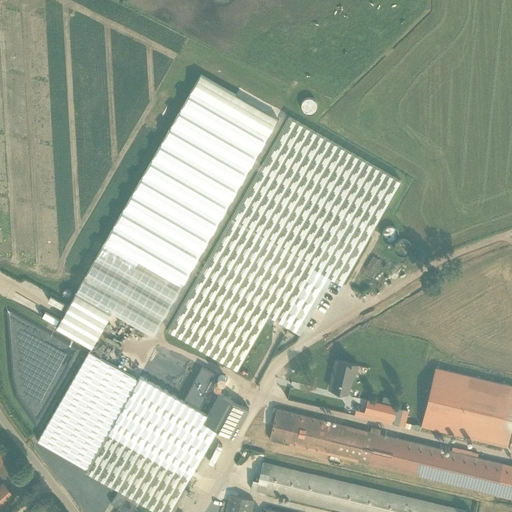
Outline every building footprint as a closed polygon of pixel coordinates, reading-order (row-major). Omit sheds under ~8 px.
[(201,69),(55,323),(91,344),(111,309),(154,333),(278,112),(201,69)] [(405,177),(313,126),(286,110),(164,327),(237,368),(268,311),(295,326),(326,271),(346,282),(405,177)] [(233,435),(248,407),(218,391),(205,414),(88,350),(36,439),(160,511),(168,511),(218,427),(233,435)] [(331,388),(352,392),(358,362),(337,358),(331,388)] [(511,381),(435,363),(420,424),(506,444),(511,424),(511,381)] [(179,383),(175,390),(197,401),(203,391),(192,385),(193,383),(180,376),(183,369),(178,366),(175,371),(163,365),(159,372),(179,383)] [(401,403),(371,397),(368,410),(399,416),(401,403)] [(511,462),(278,410),(270,444),(511,497),(511,462)] [(0,470),(3,474),(16,463),(0,443),(0,470)] [(463,511),(465,503),(260,455),(257,469),(267,471),(266,475),(248,471),(246,481),(379,511),(463,511)] [(0,477),(0,499),(11,489),(0,477)] [(246,511),(251,494),(228,490),(223,511),(246,511)]
